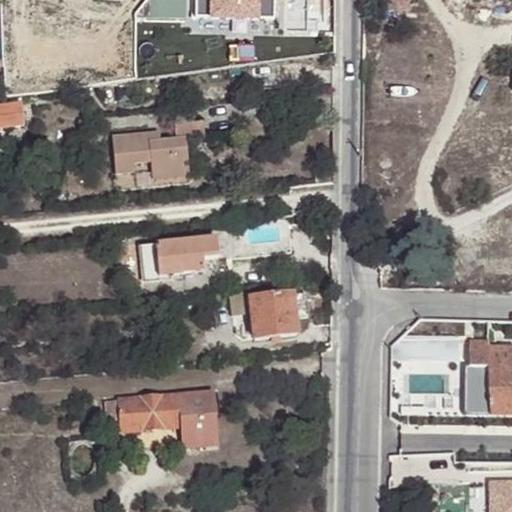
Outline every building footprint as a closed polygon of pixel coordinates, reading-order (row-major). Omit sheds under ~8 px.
[(52,109),(51,99),(33,101),(34,111),(52,109)] [(19,106),(0,109),(0,130),(21,128),(19,106)] [(201,139),(200,122),(171,125),(173,141),(157,142),(147,143),(146,135),(109,139),(113,176),(133,173),(132,165),(148,162),(150,181),(187,177),(183,141),(201,139)] [(156,133),(146,135),(147,143),(157,142),(156,133)] [(182,274),(203,272),(202,261),(218,259),(216,240),(140,248),(144,280),(182,276),(182,274)] [(202,261),(203,272),(205,276),(220,274),(218,259),(202,261)] [(117,277),(119,293),(133,291),(133,276),(117,277)] [(293,297),(291,286),(250,290),(252,315),(253,341),(296,336),(295,320),(308,318),(306,296),(293,297)] [(252,315),(250,290),(234,292),(236,317),(252,315)] [(436,344),(418,344),(418,367),(436,367),(436,344)] [(462,344),(436,344),(436,367),(461,367),(462,344)] [(511,348),(487,349),(488,366),(511,366),(511,348)] [(473,374),(487,374),(488,366),(487,349),(473,349),(473,374)] [(511,366),(488,366),(487,374),(489,418),(511,417),(511,366)] [(216,394),(201,395),(204,427),(205,442),(219,441),(216,394)] [(204,427),(201,395),(181,397),(184,428),(204,427)] [(184,428),(181,397),(119,401),(121,421),(121,433),(184,428)] [(108,422),(121,421),(119,401),(107,402),(108,422)] [(205,442),(204,427),(184,428),(185,444),(204,443),(205,442)]
